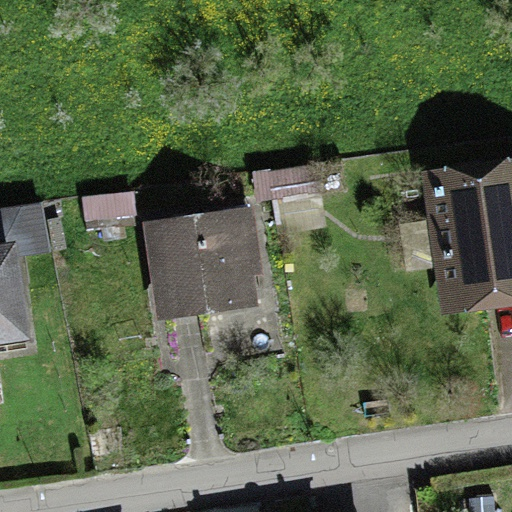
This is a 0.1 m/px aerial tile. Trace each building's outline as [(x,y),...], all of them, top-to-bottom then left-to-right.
[(310,168),(271,174),(273,190),(275,201),(315,195),(310,168)] [(257,193),(273,190),(271,174),(269,170),(254,172),(257,193)] [(511,174),(432,186),(448,297),(511,287),(511,174)] [(83,201),(84,208),(101,206),(103,216),(133,212),(131,194),(83,201)] [(0,333),(19,331),(8,252),(45,247),(37,205),(0,210),(0,333)] [(248,300),(235,214),(152,226),(164,312),(248,300)]
